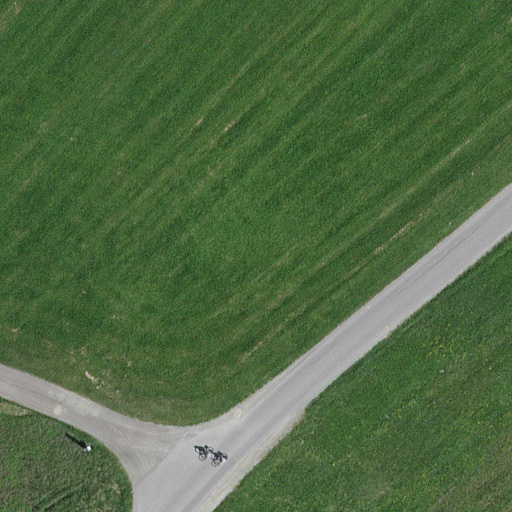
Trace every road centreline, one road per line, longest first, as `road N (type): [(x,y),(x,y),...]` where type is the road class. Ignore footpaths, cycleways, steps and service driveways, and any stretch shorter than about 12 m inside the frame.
road 1 (unclassified): [(176,511),(240,439),(511,211)]
road 2 (track): [(198,487),(150,450),(0,385)]
